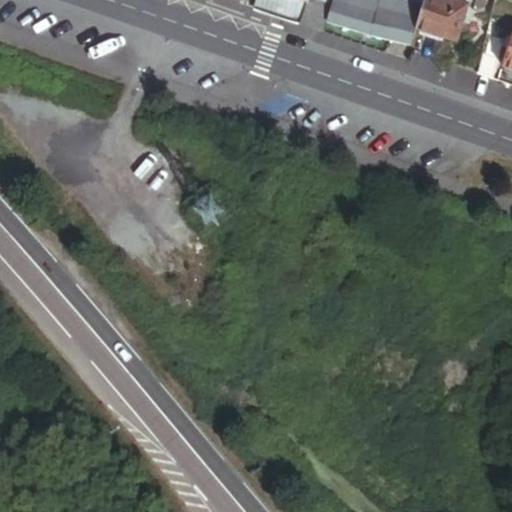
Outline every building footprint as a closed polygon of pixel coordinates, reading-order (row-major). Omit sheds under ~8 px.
[(319,2),(319,0),(253,0),(250,11),(318,33),(327,4),(319,2)] [(366,38),(374,4),(358,0),(333,0),(326,25),(366,38)] [(451,47),(459,10),(428,0),(421,0),(413,39),(433,46),(435,42),(451,47)] [(408,48),(416,13),(377,5),(369,39),(408,48)] [(499,68),(505,51),(490,46),(484,64),(497,68),(499,68)] [(511,77),(511,46),(502,74),(511,77)] [(492,84),(497,68),(484,64),(483,63),(478,79),(492,84)]
